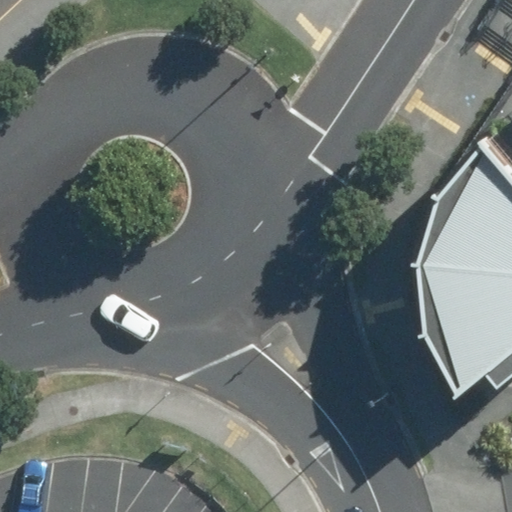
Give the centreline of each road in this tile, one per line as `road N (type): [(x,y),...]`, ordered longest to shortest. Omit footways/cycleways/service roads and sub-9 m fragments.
road 1 (residential): [(32,180),(43,146),(92,98),(161,88),(222,121),(242,150),(251,184)]
road 2 (residential): [(381,511),(342,433),(302,390),(248,342),(203,316),(161,306)]
road 3 (secondary): [(401,0),(321,126),(251,184)]
road 4 (residential): [(251,184),(250,217),(220,275),(161,306)]
road 5 (residential): [(92,296),(43,248),(32,180)]
